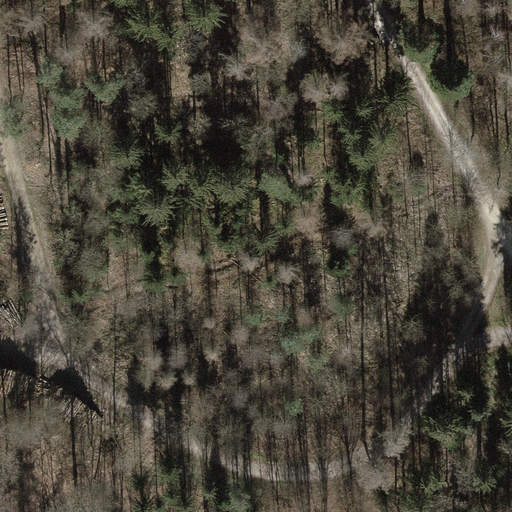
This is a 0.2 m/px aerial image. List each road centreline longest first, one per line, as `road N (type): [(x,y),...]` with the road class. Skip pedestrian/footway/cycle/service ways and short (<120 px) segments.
road 1 (track): [(493,216),(468,317),(398,433),(315,488),(221,465),(66,352),(0,344)]
road 2 (track): [(367,0),(511,246)]
road 3 (track): [(66,352),(0,102)]
